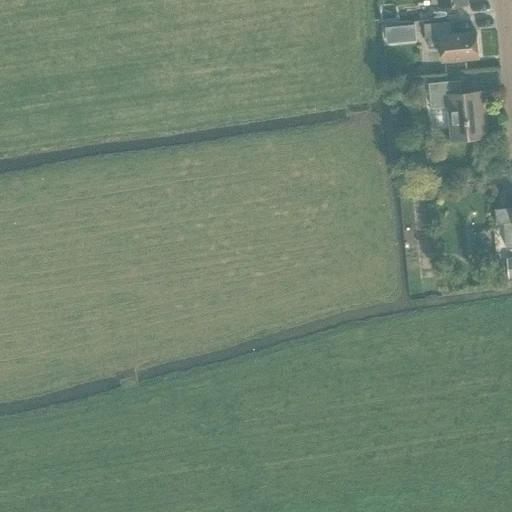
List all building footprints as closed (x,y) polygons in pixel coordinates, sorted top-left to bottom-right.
[(441,48),(442,62),(479,58),(477,34),(451,37),(449,23),(424,25),(425,40),(428,40),(428,49),(441,48)] [(415,25),(406,25),(407,42),(416,41),(415,25)] [(411,92),(424,91),(423,80),(410,81),(411,92)] [(452,140),(487,137),(483,93),(461,95),(460,81),(429,84),(431,109),(449,107),(452,140)] [(511,222),(503,224),(506,250),(511,249),(511,222)]
